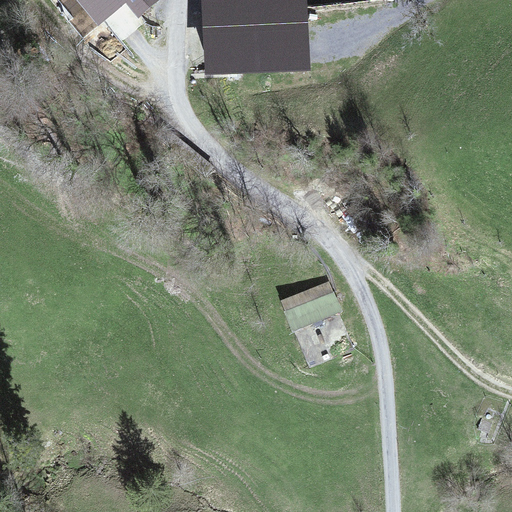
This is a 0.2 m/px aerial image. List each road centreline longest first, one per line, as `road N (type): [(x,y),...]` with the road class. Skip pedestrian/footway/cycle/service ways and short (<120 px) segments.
road 1 (unclassified): [(183,6),(177,73),(194,135),(288,202),(359,271),(391,428),(393,511)]
road 2 (track): [(359,271),(389,290),(468,371),(511,396)]
